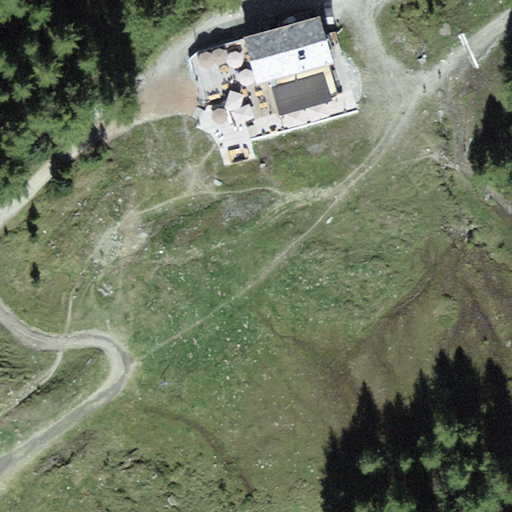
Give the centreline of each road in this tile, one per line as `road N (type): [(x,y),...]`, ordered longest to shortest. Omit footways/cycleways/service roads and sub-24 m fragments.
road 1 (track): [(118,379),(322,213),(402,101)]
road 2 (track): [(122,121),(198,34),(261,0)]
road 3 (track): [(118,379),(117,347),(98,335),(63,345),(22,331),(0,307)]
road 4 (track): [(0,212),(122,121)]
road 5 (track): [(0,465),(118,379)]
road 6 (track): [(326,0),(353,4),(402,101)]
road 7 (track): [(402,101),(511,29)]
